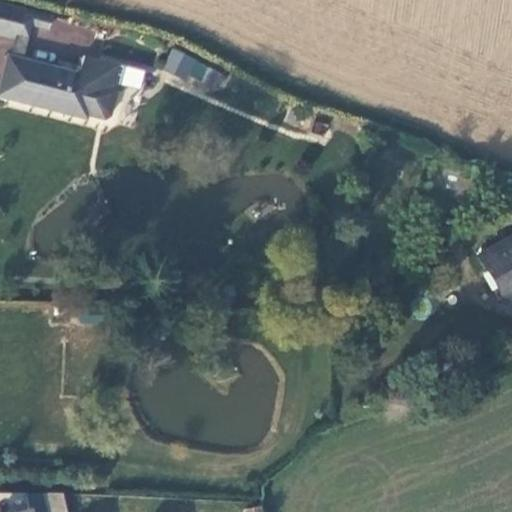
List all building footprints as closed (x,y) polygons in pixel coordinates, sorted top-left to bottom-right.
[(35,11),(0,3),(0,34),(19,39),(22,25),(33,27),(35,11)] [(185,75),(192,59),(171,48),(163,64),(185,75)] [(77,72),(6,55),(0,74),(0,97),(33,105),(34,103),(85,115),(103,119),(108,116),(115,89),(112,83),(117,63),(81,54),(77,72)] [(436,161),(429,204),(463,210),(469,167),(436,161)] [(511,234),(476,255),(501,302),(511,295),(511,234)] [(45,511),(41,493),(16,493),(0,492),(0,511),(45,511)] [(45,511),(66,511),(61,494),(41,493),(45,511)]
